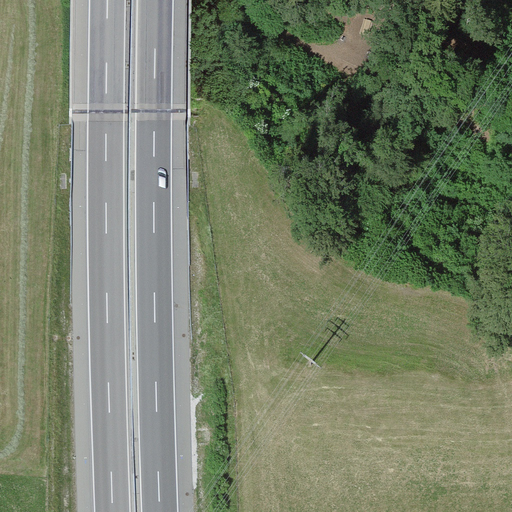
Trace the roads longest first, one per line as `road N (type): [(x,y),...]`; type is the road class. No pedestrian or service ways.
road 1 (motorway): [(108,0),(112,511)]
road 2 (motorway): [(160,511),(156,0)]
